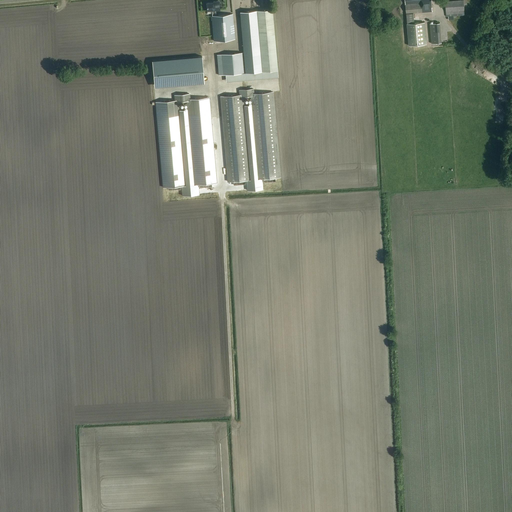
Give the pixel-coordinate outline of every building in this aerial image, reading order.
[(404,0),(406,14),(409,46),(427,44),(425,22),(414,23),(414,13),(432,12),(430,0),(404,0)] [(464,0),(445,2),(446,17),(465,15),(464,0)] [(220,9),(219,1),(213,2),(213,3),(206,3),(207,11),(211,10),(212,16),(211,17),(214,41),(235,39),(232,15),(216,16),(216,10),(220,9)] [(243,52),(216,55),(218,75),(225,74),(261,71),(277,70),(272,10),(256,11),(239,13),(242,37),(243,52)] [(440,23),(430,24),(432,44),(442,43),(440,23)] [(200,56),(152,61),(152,64),(153,67),(154,87),(204,83),(203,65),(202,61),(202,56),(200,56)] [(482,75),(485,71),(472,64),(470,69),(482,75)] [(273,92),(253,93),(253,89),(239,90),(239,95),(220,96),(227,182),(246,180),(247,190),(263,189),(262,179),(280,177),(273,92)] [(209,97),(189,99),(189,94),(175,95),(175,100),(156,102),(163,187),(181,186),(182,196),(199,194),(198,184),(216,183),(209,97)]
